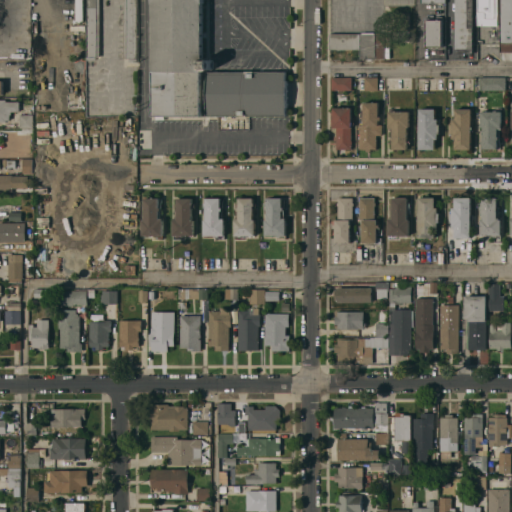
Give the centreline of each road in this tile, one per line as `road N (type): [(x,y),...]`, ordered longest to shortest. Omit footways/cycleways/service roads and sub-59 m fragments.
road 1 (residential): [(511,382),(0,384)]
road 2 (residential): [(312,0),(311,511)]
road 3 (residential): [(511,173),(149,173)]
road 4 (residential): [(119,384),(119,511)]
